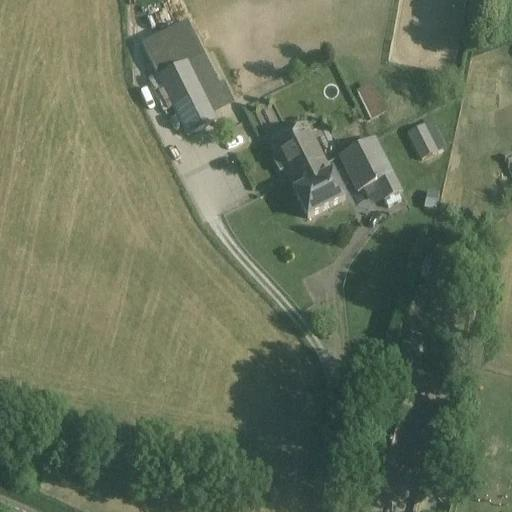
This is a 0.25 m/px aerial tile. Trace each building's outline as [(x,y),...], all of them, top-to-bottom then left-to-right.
[(218,123),(188,64),(158,79),(187,138),(218,123)] [(376,94),(360,103),(370,122),(386,114),(376,94)] [(271,145),(277,158),(272,160),(279,174),(284,172),(289,181),(325,163),(306,127),(271,145)] [(436,154),(423,128),(408,136),(421,162),(436,154)] [(401,194),(374,142),(340,159),(358,195),(375,186),(383,203),(401,194)] [(325,163),(289,181),(295,194),(294,194),(307,220),(345,201),(332,175),(331,176),(325,163)] [(413,348),(402,345),(397,362),(408,365),(413,348)] [(421,404),(391,396),(382,430),(366,487),(395,495),(404,464),(425,470),(441,411),(420,405),(421,404)]
